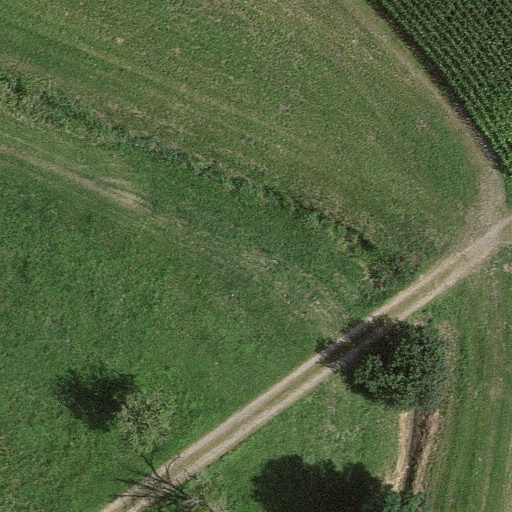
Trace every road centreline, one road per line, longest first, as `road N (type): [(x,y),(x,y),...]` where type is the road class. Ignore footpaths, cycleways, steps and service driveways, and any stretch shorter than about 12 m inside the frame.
road 1 (track): [(511,224),(119,511)]
road 2 (track): [(357,0),(444,85),(473,126),(492,170),(495,237)]
